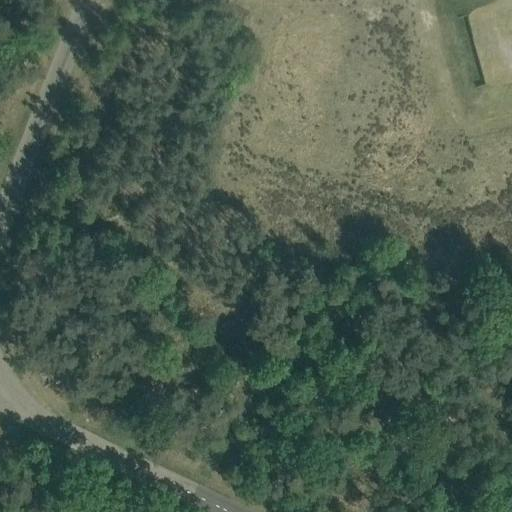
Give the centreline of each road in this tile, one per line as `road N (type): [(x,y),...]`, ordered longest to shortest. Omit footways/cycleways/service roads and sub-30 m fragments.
road 1 (unclassified): [(223,511),(14,409),(0,375)]
road 2 (unclassified): [(0,209),(87,0)]
